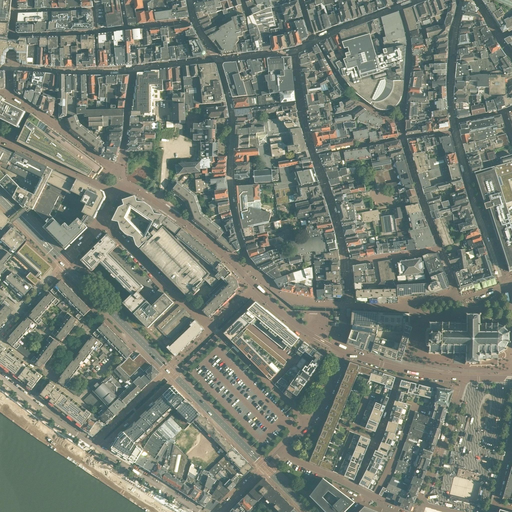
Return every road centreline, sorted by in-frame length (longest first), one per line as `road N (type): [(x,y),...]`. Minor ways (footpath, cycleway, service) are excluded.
road 1 (residential): [(344,352),(279,311),(187,224),(135,190),(114,193)]
road 2 (primary): [(64,263),(265,467)]
road 3 (residential): [(199,511),(0,375)]
road 4 (residential): [(157,511),(0,402)]
road 5 (residential): [(465,379),(422,503)]
road 6 (residential): [(0,137),(114,193)]
road 7 (residential): [(465,379),(344,352)]
